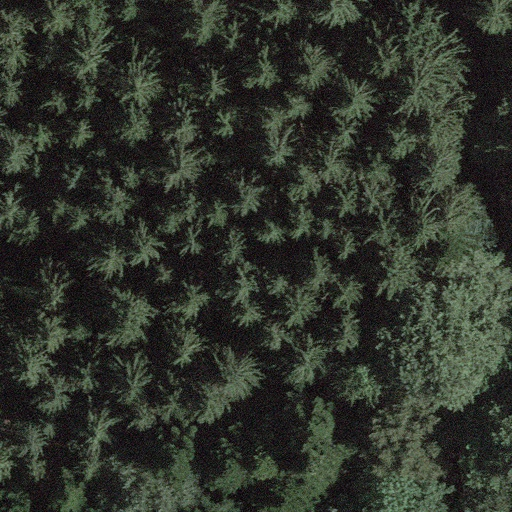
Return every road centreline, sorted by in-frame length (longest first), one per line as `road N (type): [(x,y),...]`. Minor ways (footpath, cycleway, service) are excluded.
road 1 (track): [(0,190),(126,237),(511,448)]
road 2 (track): [(511,190),(440,0)]
